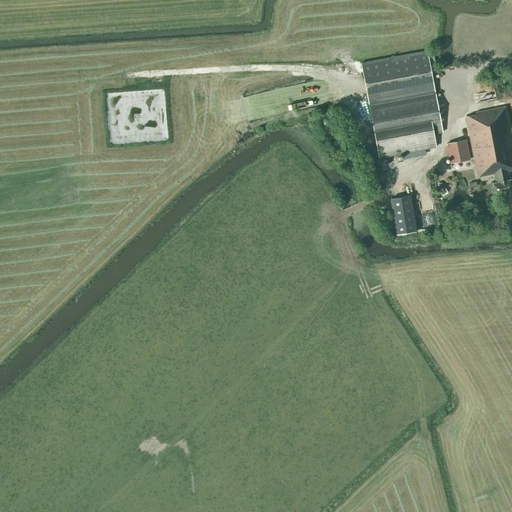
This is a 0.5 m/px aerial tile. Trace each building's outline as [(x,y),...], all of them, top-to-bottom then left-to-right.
[(362,62),(367,93),(433,81),(428,51),(362,62)] [(442,133),(433,81),(367,93),(378,158),(434,148),(432,139),(435,139),(434,134),(442,133)] [(494,174),(496,183),(493,184),(495,195),(511,192),(511,188),(510,180),(509,181),(507,172),(511,170),(511,140),(505,107),(475,113),(475,115),(466,117),(477,177),(494,174)] [(446,144),(450,164),(468,160),(465,141),(446,144)] [(410,196),(391,199),(397,236),(416,232),(410,196)]
